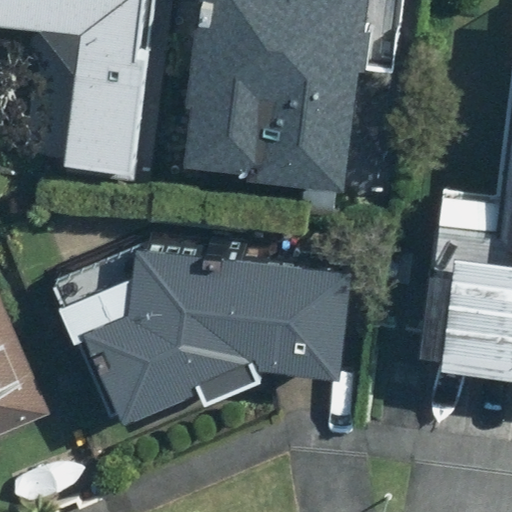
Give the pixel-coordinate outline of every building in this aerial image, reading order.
[(103,0),(86,141),(155,149),(171,0),(103,0)] [(207,0),(182,168),(335,191),(362,0),(207,0)] [(511,174),(464,169),(448,323),(511,330),(511,174)] [(132,400),(217,363),(223,375),(290,345),(285,333),(364,344),(379,237),(165,206),(163,218),(70,258),(132,400)] [(0,429),(66,403),(22,297),(20,298),(7,268),(0,270),(0,429)]
